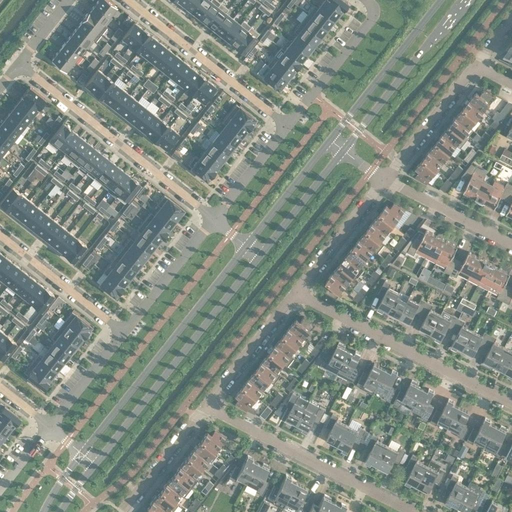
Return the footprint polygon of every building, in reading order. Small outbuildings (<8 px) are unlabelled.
[(109,0),(108,0),(97,0),(94,4),(101,10),(109,0)] [(111,17),(109,15),(116,6),(109,0),(101,10),(111,18),(111,17)] [(197,0),(185,0),(182,4),(183,5),(184,5),(185,6),(185,7),(186,7),(190,10),(197,0)] [(210,0),(209,0),(197,0),(190,10),(191,11),(190,11),(191,11),(193,12),(193,13),(197,16),(210,0)] [(217,6),(210,0),(197,16),(198,17),(199,17),(200,18),(200,19),(201,19),(205,22),(220,2),(217,6)] [(324,0),(323,0),(317,8),(314,5),(313,5),(333,20),(334,19),(334,18),(335,17),(336,17),(336,16),(339,12),(324,0)] [(347,3),(343,0),(324,0),(339,12),(340,10),(341,11),(341,10),(342,8),(342,9),(347,3)] [(206,23),(208,24),(208,25),(212,28),(228,8),(220,2),(205,22),(206,22),(206,23)] [(88,11),(105,25),(111,18),(101,10),(94,4),(88,11)] [(329,25),(329,26),(329,25),(333,20),(313,5),(307,13),(326,29),(327,27),(327,28),(328,27),(327,27),(329,25)] [(232,18),(225,12),(228,9),(228,8),(212,28),(213,28),(213,29),(214,29),(215,30),(216,31),(220,34),(232,18)] [(82,19),(97,31),(102,24),(105,26),(105,25),(88,11),(82,19)] [(326,29),(307,13),(300,22),(319,37),(320,36),(321,36),(321,35),(322,34),(323,34),(322,33),(326,29)] [(223,36),(227,40),(240,24),(232,18),(220,34),(221,34),(221,35),(223,36),(223,37),(223,36)] [(93,40),(91,38),(97,31),(82,19),(81,19),(82,20),(76,27),(93,40)] [(137,25),(136,23),(135,23),(134,22),(122,37),(130,44),(143,28),(142,28),(142,29),(138,25),(138,24),(137,25)] [(319,37),(300,22),(293,30),(313,45),(314,44),(314,45),(314,44),(315,42),(316,42),(319,37)] [(235,45),(235,46),(250,26),(247,30),(240,24),(227,40),(228,40),(228,41),(229,41),(231,42),(230,42),(231,43),(231,42),(235,45)] [(259,33),(250,26),(235,46),(236,46),(236,47),(238,48),(238,49),(243,52),(259,33)] [(70,34),(87,48),(93,40),(76,27),(70,34)] [(118,27),(114,32),(118,35),(122,30),(118,27)] [(151,35),(144,30),(144,29),(143,28),(130,44),(138,50),(151,35)] [(293,30),(293,31),(297,34),(291,41),(287,38),(287,39),(306,54),(307,53),(308,53),(307,52),(309,51),(309,50),(313,45),(293,30)] [(118,35),(114,32),(110,37),(114,40),(118,35)] [(87,48),(70,34),(64,42),(79,53),(85,46),(87,48)] [(153,37),(152,36),(152,35),(151,36),(151,35),(138,50),(146,57),(158,41),(154,38),(154,37),(153,37)] [(306,54),(287,39),(280,47),(299,63),(300,62),(300,61),(301,62),(301,61),(302,59),(303,59),(302,59),(306,54)] [(154,63),(166,48),(160,42),(159,42),(158,41),(146,57),(154,63)] [(79,53),(64,42),(58,49),(66,55),(73,61),(79,53)] [(294,70),(294,69),(295,68),(299,63),(280,47),(280,48),(283,51),(277,58),(273,55),(273,56),(292,71),(293,70),(294,70)] [(166,48),(154,63),(162,69),(174,54),(168,49),(168,48),(167,48),(166,48)] [(66,55),(58,49),(51,59),(58,65),(66,55)] [(178,56),(177,56),(176,55),(176,54),(175,55),(174,54),(162,69),(170,76),(182,60),(178,57),(178,56)] [(66,55),(58,65),(65,71),(73,61),(66,55)] [(287,78),(288,76),(289,76),(292,71),(273,56),(267,64),(286,79),(287,78)] [(185,63),(184,61),(183,61),(182,60),(170,76),(178,82),(190,67),(186,63),(186,62),(185,63)] [(280,87),(281,85),(282,85),(286,79),(267,64),(266,65),(270,68),(263,76),(278,89),(280,87)] [(198,73),(192,68),(192,67),(191,67),(190,67),(178,82),(186,88),(199,73),(198,73)] [(105,75),(97,69),(85,84),(86,85),(86,86),(88,87),(88,88),(89,87),(93,91),(105,75)] [(200,73),(200,74),(199,73),(186,88),(194,95),(207,79),(200,74),(200,73)] [(105,75),(93,91),(94,92),(94,93),(95,92),(101,97),(113,82),(105,75)] [(209,82),(208,80),(207,80),(207,79),(194,95),(203,101),(215,86),(210,82),(210,81),(209,82)] [(109,104),(121,88),(113,82),(101,97),(101,98),(101,97),(102,98),(102,99),(102,98),(104,100),(105,100),(109,104)] [(22,95),(37,108),(45,99),(29,86),(25,92),(25,91),(24,92),(23,94),(23,93),(22,94),(23,94),(22,95)] [(129,94),(121,88),(109,104),(110,104),(110,105),(117,110),(129,94)] [(476,91),(469,99),(483,111),(495,95),(483,89),(480,94),(476,91)] [(125,116),(137,101),(129,94),(117,110),(118,111),(125,116)] [(16,102),(16,103),(31,116),(37,108),(22,95),(18,100),(17,102),(16,102)] [(476,119),(483,111),(469,99),(462,108),(476,119)] [(137,101),(125,116),(126,117),(126,118),(126,117),(128,119),(129,119),(133,123),(145,107),(137,101)] [(10,110),(10,111),(9,111),(25,124),(31,116),(16,103),(10,110)] [(252,123),(253,121),(254,120),(255,119),(235,103),(228,113),(248,128),(252,123)] [(499,113),(503,116),(511,107),(506,103),(499,112),(499,113)] [(133,123),(134,123),(134,124),(136,125),(136,126),(137,125),(141,129),(153,113),(145,107),(133,123)] [(462,108),(459,112),(456,116),(470,128),(476,119),(462,108)] [(5,116),(4,118),(3,118),(4,119),(3,119),(19,132),(25,124),(9,111),(6,116),(5,116)] [(153,113),(141,129),(142,130),(149,135),(161,120),(153,113)] [(228,113),(221,121),(241,136),(242,135),(243,133),(244,133),(247,128),(248,129),(248,128),(228,113)] [(499,123),(503,116),(499,113),(494,119),(499,123)] [(456,116),(449,125),(463,136),(470,128),(456,116)] [(0,129),(12,140),(19,132),(3,119),(0,123),(0,129)] [(494,128),(496,126),(499,123),(494,119),(490,124),(494,128)] [(157,142),(169,126),(161,120),(149,135),(150,136),(150,137),(151,137),(157,142)] [(237,141),(241,136),(221,121),(225,124),(219,132),(215,129),(215,130),(234,145),(235,144),(236,143),(235,143),(237,141),(237,142),(237,141)] [(62,123),(47,142),(55,149),(71,129),(66,125),(64,124),(64,123),(64,124),(62,123)] [(449,125),(445,129),(442,133),(456,144),(463,136),(449,125)] [(166,148),(178,133),(169,126),(157,142),(158,142),(158,143),(160,144),(160,145),(161,144),(166,148)] [(0,142),(6,148),(12,140),(0,129),(0,142)] [(59,145),(66,151),(78,135),(74,132),(75,132),(74,131),(74,132),(72,131),(72,130),(71,130),(71,129),(55,149),(56,149),(59,145)] [(231,150),(230,149),(234,145),(215,130),(208,138),(227,153),(228,152),(229,152),(230,150),(231,150)] [(485,131),(481,136),(485,140),(489,134),(485,131)] [(442,133),(435,142),(450,153),(456,144),(442,133)] [(78,135),(66,151),(74,157),(86,141),(82,138),(82,137),(81,138),(80,136),(79,136),(78,135)] [(481,136),(477,141),(481,145),(485,140),(481,136)] [(208,138),(212,141),(205,149),(221,162),(222,161),(222,160),(223,158),(224,159),(224,158),(227,153),(208,138)] [(86,141),(74,157),(81,163),(93,147),(89,144),(90,144),(89,143),(89,144),(87,142),(88,142),(87,142),(86,141)] [(435,142),(432,146),(429,150),(443,161),(450,153),(435,142)] [(495,147),(488,143),(485,149),(492,153),(495,147)] [(81,163),(89,169),(101,153),(97,150),(97,149),(96,150),(95,148),(94,148),(93,147),(81,163)] [(472,157),(476,151),(471,148),(467,153),(472,157)] [(511,151),(504,148),(502,153),(508,156),(511,151)] [(195,155),(214,171),(215,170),(214,170),(215,169),(216,169),(215,169),(217,167),(217,166),(221,162),(205,149),(199,158),(195,155)] [(182,157),(174,150),(170,155),(178,161),(182,157)] [(429,150),(422,159),(436,170),(443,161),(429,150)] [(89,169),(96,174),(93,178),(108,159),(104,156),(105,156),(104,155),(104,156),(102,154),(103,154),(102,154),(101,153),(89,169)] [(468,162),(472,157),(467,153),(463,158),(468,162)] [(499,159),(506,162),(509,157),(502,153),(499,159)] [(214,171),(195,155),(187,164),(207,180),(208,178),(209,178),(208,177),(210,175),(210,176),(214,171)] [(93,178),(101,184),(116,165),(112,162),(112,161),(111,162),(110,160),(109,160),(108,159),(93,178)] [(426,183),(436,170),(422,159),(415,168),(419,171),(414,176),(426,183)] [(503,164),(496,161),(494,165),(501,169),(503,164)] [(463,191),(474,196),(484,175),(475,170),(477,166),(471,163),(462,174),(470,178),(463,191)] [(117,166),(116,165),(101,184),(101,185),(104,181),(111,187),(123,171),(119,168),(120,168),(119,167),(119,168),(117,166),(118,166),(117,166)] [(458,165),(454,170),(458,174),(463,168),(458,165)] [(454,170),(450,175),(454,179),(458,174),(454,170)] [(115,196),(116,196),(131,177),(127,174),(127,173),(127,174),(125,172),(125,171),(124,172),(123,171),(111,187),(118,192),(115,196)] [(484,175),(474,196),(484,201),(495,180),(494,180),(492,184),(483,179),(485,175),(484,175)] [(116,196),(124,203),(139,183),(135,180),(135,179),(134,179),(133,178),(132,177),(132,178),(131,177),(116,196)] [(444,191),(452,182),(447,178),(439,187),(444,191)] [(501,194),(507,197),(511,186),(511,184),(506,181),(505,185),(495,180),(484,201),(494,207),(501,194)] [(21,194),(12,187),(0,201),(0,202),(7,208),(7,209),(7,208),(8,209),(9,209),(21,194)] [(10,210),(16,216),(29,200),(21,194),(9,209),(9,210),(10,211),(10,210)] [(182,211),(183,209),(164,194),(156,203),(176,219),(180,214),(180,213),(181,212),(182,212),(182,211)] [(19,218),(20,219),(20,218),(24,222),(37,206),(29,200),(16,216),(17,216),(17,217),(18,217),(19,218)] [(379,213),(393,224),(406,209),(393,202),(390,207),(386,204),(379,213)] [(150,212),(169,227),(173,223),(173,222),(174,220),(175,221),(175,220),(176,219),(156,203),(156,204),(160,207),(154,215),(150,212)] [(26,223),(32,228),(45,213),(37,206),(24,222),(25,223),(26,223)] [(168,229),(168,228),(169,227),(150,212),(143,220),(163,236),(167,231),(166,231),(168,229)] [(36,231),(40,235),(53,219),(45,213),(32,228),(33,229),(34,230),(34,229),(35,231),(36,231)] [(379,213),(373,221),(387,233),(393,224),(379,213)] [(42,236),(48,241),(61,225),(53,219),(40,235),(41,235),(41,236),(42,236)] [(143,220),(136,229),(155,244),(156,243),(157,243),(157,242),(158,241),(159,241),(159,240),(162,236),(163,236),(143,220)] [(366,230),(384,244),(380,241),(387,233),(373,221),(366,230)] [(69,232),(61,225),(48,241),(49,242),(50,242),(51,243),(51,244),(52,244),(56,247),(69,232)] [(404,233),(409,236),(414,230),(409,226),(404,233)] [(152,250),(152,249),(155,244),(136,229),(140,232),(133,240),(130,237),(129,237),(149,253),(150,251),(150,252),(150,251),(151,249),(152,250)] [(377,252),(384,244),(366,230),(359,238),(377,252)] [(414,255),(415,251),(425,256),(436,235),(426,230),(419,243),(413,240),(407,252),(414,255)] [(69,232),(56,247),(57,248),(58,249),(58,248),(59,250),(60,250),(64,253),(77,238),(69,232)] [(425,256),(435,262),(446,240),(436,235),(425,256)] [(402,245),(406,240),(402,236),(398,241),(402,245)] [(145,257),(149,253),(129,237),(123,246),(142,261),(143,260),(144,260),(143,259),(145,258),(145,257)] [(86,245),(77,238),(64,253),(64,254),(65,255),(66,255),(68,256),(67,257),(68,257),(73,261),(86,245)] [(373,250),(377,253),(377,252),(359,238),(352,247),(367,258),(373,250)] [(444,270),(450,274),(456,262),(450,259),(457,246),(446,240),(435,262),(445,267),(444,270)] [(402,245),(398,241),(394,246),(398,250),(402,245)] [(142,261),(123,246),(116,254),(135,270),(136,268),(137,269),(137,268),(138,266),(139,266),(138,266),(142,261)] [(360,266),(367,258),(352,247),(346,255),(360,266)] [(461,264),(456,262),(450,274),(456,277),(458,273),(468,278),(479,257),(468,251),(461,264)] [(389,262),(393,257),(388,253),(384,258),(389,262)] [(135,270),(116,254),(109,263),(129,278),(130,277),(130,276),(131,275),(132,275),(132,274),(135,270)] [(339,264),(353,275),(360,266),(346,255),(339,264)] [(5,256),(4,256),(0,261),(0,277),(12,262),(8,259),(8,258),(7,258),(6,257),(5,256)] [(468,278),(478,283),(489,262),(479,257),(468,278)] [(384,258),(380,264),(384,267),(389,262),(384,258)] [(12,262),(0,277),(8,284),(20,268),(16,265),(15,264),(14,263),(13,262),(13,263),(12,262)] [(488,289),(499,267),(489,262),(478,283),(488,289)] [(125,283),(129,278),(109,263),(103,271),(122,287),(123,286),(122,286),(123,285),(123,286),(124,285),(123,285),(125,283)] [(347,283),(353,275),(339,264),(332,272),(347,283)] [(389,267),(386,273),(391,276),(394,269),(389,267)] [(510,273),(499,267),(488,289),(498,294),(496,297),(502,301),(508,289),(503,286),(510,273)] [(20,268),(8,284),(16,290),(28,275),(24,271),(23,270),(23,271),(22,269),(21,269),(20,268)] [(375,270),(371,276),(375,279),(379,274),(375,270)] [(102,272),(106,274),(99,283),(115,296),(116,294),(117,294),(116,294),(118,292),(122,287),(103,271),(102,272)] [(336,296),(337,296),(347,283),(332,272),(325,281),(329,284),(324,290),(336,296)] [(426,281),(428,276),(421,272),(419,277),(426,281)] [(29,275),(28,275),(16,290),(24,297),(36,281),(32,277),(31,277),(30,276),(30,275),(29,275)] [(371,284),(375,279),(371,276),(366,281),(371,284)] [(415,284),(418,280),(411,276),(408,281),(415,284)] [(383,309),(388,312),(398,292),(388,287),(390,283),(385,280),(379,291),(384,294),(377,309),(382,311),(383,309)] [(36,281),(24,297),(32,303),(44,287),(40,284),(39,283),(38,282),(37,281),(37,282),(36,281)] [(440,281),(437,286),(442,289),(445,283),(440,281)] [(45,288),(44,287),(32,303),(41,310),(53,294),(46,288),(45,288)] [(361,287),(357,292),(362,296),(366,290),(361,287)] [(511,300),(511,290),(508,289),(502,301),(509,304),(511,300)] [(351,300),(355,303),(355,304),(362,296),(357,292),(351,300)] [(399,292),(398,292),(388,312),(392,314),(391,316),(397,319),(408,297),(406,301),(397,296),(399,292)] [(399,317),(403,319),(402,321),(408,325),(415,310),(421,313),(427,302),(421,298),(418,303),(408,297),(397,319),(398,319),(399,317)] [(460,302),(467,305),(469,301),(462,297),(460,302)] [(476,304),(469,301),(467,305),(474,309),(476,304)] [(433,305),(427,302),(421,313),(426,315),(418,330),(425,333),(426,331),(430,333),(440,314),(430,309),(433,305)] [(496,310),(489,307),(486,312),(493,315),(496,310)] [(71,311),(64,320),(84,336),(88,330),(87,330),(89,328),(90,328),(89,328),(91,326),(71,311)] [(452,315),(450,319),(440,314),(430,333),(435,336),(434,338),(440,341),(447,326),(453,329),(458,318),(452,315)] [(296,318),(289,326),(304,338),(316,322),(304,316),(300,321),(296,318)] [(464,321),(458,318),(453,329),(458,332),(450,346),(456,349),(457,347),(462,350),(472,330),(462,325),(464,321)] [(64,320),(57,328),(77,344),(80,339),(81,339),(82,337),(83,337),(82,337),(83,336),(84,336),(64,320)] [(297,346),(304,338),(289,326),(283,335),(297,346)] [(57,328),(51,337),(70,352),(74,348),(74,347),(75,345),(76,346),(76,345),(77,344),(57,328)] [(479,343),(484,345),(490,334),(484,331),(482,335),(472,330),(462,350),(466,352),(465,354),(472,357),(479,343)] [(493,366),(492,368),(493,368),(504,346),(494,341),(496,337),(490,334),(484,345),(490,348),(482,363),(489,366),(490,364),(493,366)] [(0,355),(3,358),(15,342),(7,335),(0,343),(0,355)] [(37,340),(31,335),(28,340),(33,345),(37,340)] [(294,357),(290,354),(297,346),(283,335),(276,343),(294,358),(294,357)] [(54,340),(48,348),(63,361),(67,356),(68,356),(67,356),(69,354),(69,353),(70,352),(51,337),(50,337),(54,340)] [(314,346),(319,350),(326,340),(321,337),(314,346)] [(327,365),(338,370),(348,350),(344,348),(345,345),(338,342),(331,356),(325,354),(320,365),(326,368),(327,365)] [(276,343),(269,352),(287,366),(294,358),(276,343)] [(314,346),(310,351),(315,355),(319,350),(314,346)] [(500,369),(504,371),(511,355),(511,350),(504,346),(493,368),(499,371),(500,369)] [(37,354),(56,369),(60,365),(61,364),(60,364),(62,362),(62,363),(63,362),(62,362),(63,361),(48,348),(41,356),(38,354),(37,354)] [(355,351),(354,353),(348,350),(338,370),(336,374),(353,382),(359,371),(353,368),(361,353),(355,351)] [(262,360),(280,375),(281,374),(277,371),(283,364),(287,367),(287,366),(269,352),(262,360)] [(37,354),(31,362),(50,378),(53,373),(54,373),(55,371),(56,371),(55,370),(56,369),(37,354)] [(305,358),(301,363),(305,367),(310,362),(305,358)] [(274,383),(280,375),(262,360),(256,369),(274,383)] [(47,381),(48,379),(49,380),(49,379),(50,378),(31,362),(23,372),(43,387),(47,381)] [(301,372),(305,367),(301,363),(297,368),(301,372)] [(367,375),(362,372),(356,384),(362,387),(361,388),(372,394),(374,389),(377,384),(385,369),(374,363),(367,375)] [(270,380),(273,383),(274,383),(256,369),(249,377),(263,389),(270,380)] [(392,369),(391,372),(385,369),(374,389),(385,395),(383,398),(389,401),(395,390),(390,387),(397,372),(392,369)] [(257,397),(263,389),(249,377),(242,386),(257,397)] [(294,377),(290,382),(294,386),(298,381),(294,377)] [(399,406),(401,402),(411,408),(422,387),(417,385),(418,383),(412,379),(404,394),(399,391),(393,402),(399,406)] [(286,387),(288,389),(290,391),(294,386),(290,382),(286,387)] [(246,410),(247,410),(257,397),(242,386),(235,395),(239,398),(234,404),(246,410)] [(427,390),(422,387),(411,408),(421,413),(420,417),(426,420),(432,408),(426,406),(434,391),(428,388),(427,390)] [(278,392),(274,397),(279,401),(283,395),(278,392)] [(292,422),(297,425),(305,408),(295,402),(298,395),(292,392),(286,404),(292,406),(284,421),(291,424),(292,422)] [(274,397),(270,402),(275,406),(279,401),(274,397)] [(448,427),(458,406),(453,403),(454,401),(448,398),(441,413),(435,410),(430,421),(436,425),(437,421),(448,427)] [(0,401),(0,416),(12,426),(13,424),(13,425),(13,424),(14,422),(15,423),(19,417),(0,401)] [(305,408),(297,425),(302,427),(301,430),(307,432),(314,418),(320,421),(325,409),(309,401),(305,408)] [(267,405),(260,415),(264,419),(272,409),(267,405)] [(470,412),(458,406),(448,427),(458,432),(457,435),(463,438),(469,427),(463,424),(470,412)] [(337,419),(338,416),(332,413),(327,424),(332,427),(326,439),(337,445),(347,424),(337,419)] [(0,430),(5,434),(6,433),(7,433),(6,432),(8,431),(8,430),(12,426),(0,416),(0,430)] [(484,446),(495,425),(489,422),(490,420),(485,417),(477,432),(472,429),(466,440),(472,443),(474,440),(484,446)] [(358,430),(347,424),(337,445),(342,448),(341,450),(347,453),(354,438),(360,441),(365,430),(359,427),(358,430)] [(499,427),(495,425),(484,446),(495,451),(493,454),(499,457),(505,446),(500,443),(507,429),(501,425),(499,427)] [(206,431),(199,440),(214,451),(226,436),(214,430),(210,434),(206,431)] [(377,465),(387,445),(377,440),(378,436),(372,433),(366,445),(372,447),(364,462),(370,465),(371,463),(377,465)] [(199,440),(196,444),(193,448),(207,460),(210,463),(218,454),(214,451),(199,440)] [(398,450),(387,445),(377,465),(381,468),(380,470),(387,473),(394,459),(400,462),(405,450),(399,447),(398,450)] [(193,448),(186,457),(200,468),(207,460),(193,448)] [(455,455),(448,452),(444,458),(452,462),(455,455)] [(225,460),(229,463),(234,457),(230,453),(225,460)] [(410,485),(411,483),(417,486),(427,465),(417,460),(418,457),(412,454),(406,465),(412,468),(404,482),(410,485)] [(236,478),(246,483),(257,463),(251,460),(252,458),(247,455),(239,469),(234,466),(228,478),(234,481),(236,478)] [(194,476),(200,468),(186,457),(179,465),(194,477),(194,476)] [(497,462),(491,474),(497,476),(502,465),(497,462)] [(222,463),(218,468),(222,472),(226,467),(222,463)] [(263,463),(261,465),(257,463),(246,483),(257,488),(255,492),(261,495),(267,483),(262,481),(269,466),(263,463)] [(198,479),(194,476),(194,477),(179,465),(173,474),(187,485),(190,488),(198,479)] [(438,471),(427,465),(417,486),(428,492),(434,479),(440,482),(445,471),(439,468),(438,471)] [(218,468),(214,473),(218,477),(222,472),(218,468)] [(173,474),(166,482),(180,494),(187,485),(173,474)] [(282,508),(285,503),(295,482),(290,479),(291,477),(285,474),(278,489),(272,486),(267,497),(272,500),(271,503),(282,508)] [(451,504),(457,506),(467,486),(457,481),(458,477),(452,474),(446,486),(452,488),(444,503),(450,506),(451,504)] [(497,477),(491,488),(497,491),(503,480),(497,477)] [(209,489),(213,484),(209,480),(205,485),(209,489)] [(166,482),(163,486),(159,491),(173,502),(180,494),(166,482)] [(300,500),(307,488),(295,482),(285,503),(282,508),(289,511),(301,511),(306,503),(300,500)] [(205,494),(209,489),(205,485),(200,490),(205,494)] [(467,486),(457,506),(461,509),(460,511),(462,511),(467,511),(474,500),(480,503),(485,491),(479,488),(478,491),(467,486)] [(159,491),(152,499),(167,510),(173,502),(159,491)] [(328,511),(334,502),(330,500),(331,498),(324,494),(318,505),(313,503),(307,511),(328,511)] [(195,497),(191,502),(195,506),(200,500),(195,497)] [(148,511),(165,511),(167,510),(152,499),(145,508),(149,511),(148,511)] [(492,500),(485,511),(505,511),(508,508),(496,502),(492,500)] [(191,502),(187,507),(191,511),(195,506),(191,502)] [(341,503),(340,505),(334,502),(328,511),(343,511),(347,506),(341,503)]
